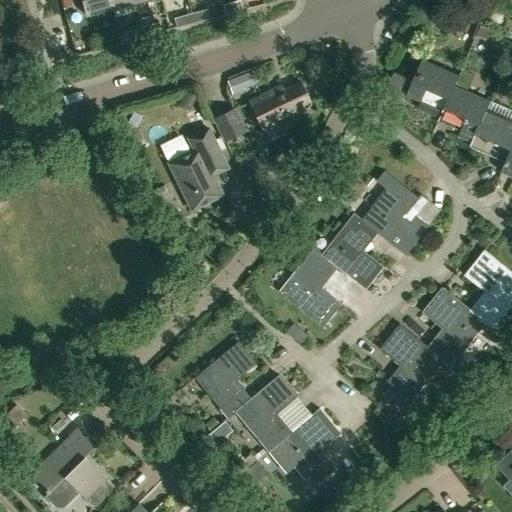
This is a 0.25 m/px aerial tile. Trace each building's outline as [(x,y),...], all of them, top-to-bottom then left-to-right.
[(111,9),(108,0),(81,0),(86,16),(111,9)] [(135,2),(134,0),(108,0),(111,9),(135,2)] [(240,0),(223,5),(225,15),(249,9),(246,0),(240,0)] [(208,9),(191,13),(194,24),(211,19),(208,9)] [(177,28),(194,24),(191,13),(174,18),(177,28)] [(142,27),(145,37),(162,32),(160,22),(142,27)] [(128,42),(145,37),(142,27),(125,31),(128,42)] [(96,50),(114,46),(111,35),(93,40),(96,50)] [(422,58),(407,95),(420,100),(430,104),(426,113),(440,119),(444,107),(453,86),(458,74),(422,58)] [(239,76),(243,87),(254,82),(250,71),(239,76)] [(399,98),(407,77),(395,71),(386,92),(399,98)] [(276,89),(250,102),(263,129),(275,123),(273,120),(309,102),(299,83),(278,93),(276,89)] [(453,86),(444,107),(458,113),(451,128),(474,137),(486,110),(490,101),(463,90),(453,86)] [(474,137),(471,146),(495,156),(500,144),(511,150),(511,149),(511,110),(490,101),(486,110),(474,137)] [(225,141),(245,131),(233,109),(214,118),(225,141)] [(194,151),(168,164),(191,209),(221,194),(212,174),(227,167),(208,127),(187,137),(194,151)] [(507,162),(502,172),(503,173),(511,176),(511,149),(511,150),(507,162)] [(363,219),(379,233),(406,255),(429,226),(416,215),(411,222),(404,216),(419,197),(385,171),(377,181),(387,188),(363,219)] [(379,233),(363,219),(355,213),(323,254),(322,254),(339,267),(366,289),(384,266),(364,251),(379,233)] [(322,254),(323,254),(314,247),(280,291),(325,326),(342,304),(322,288),(339,267),(322,254)] [(485,291),(471,309),(471,310),(487,323),(494,329),(511,306),(511,271),(485,249),(465,275),(485,291)] [(452,366),(487,323),(471,310),(471,309),(443,287),(422,312),(442,328),(428,346),(428,347),(445,359),(444,360),(452,366)] [(428,347),(428,346),(401,324),(380,350),(400,365),(387,381),(412,400),(444,360),(445,359),(428,347)] [(251,399),(251,398),(236,380),(256,364),(237,342),(194,378),(228,419),(235,413),(235,412),(251,399)] [(235,412),(235,413),(268,453),(276,446),(292,432),(277,414),(297,398),(278,375),(251,398),(251,399),(235,412)] [(15,406),(4,417),(13,427),(24,416),(15,406)] [(348,429),(361,419),(353,408),(340,418),(348,429)] [(276,446),(268,453),(286,473),(293,467),(312,489),(336,469),(320,451),(340,434),(319,409),(292,432),(276,446)] [(84,457),(96,445),(78,427),(30,475),(59,505),(62,505),(76,491),(90,505),(95,505),(110,490),(111,484),(84,457)] [(511,451),(498,466),(511,480),(505,486),(511,493),(511,451)] [(147,511),(138,503),(128,511),(147,511)]
